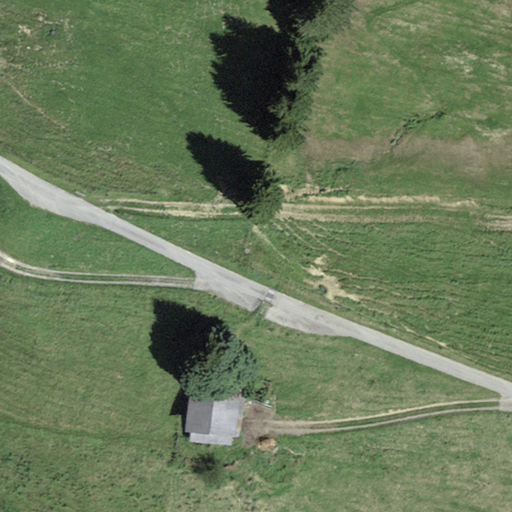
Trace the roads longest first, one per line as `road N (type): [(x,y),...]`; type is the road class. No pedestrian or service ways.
road 1 (unclassified): [(511,395),(227,282),(0,164)]
road 2 (track): [(511,409),(280,430)]
road 3 (track): [(0,261),(56,281),(227,282)]
